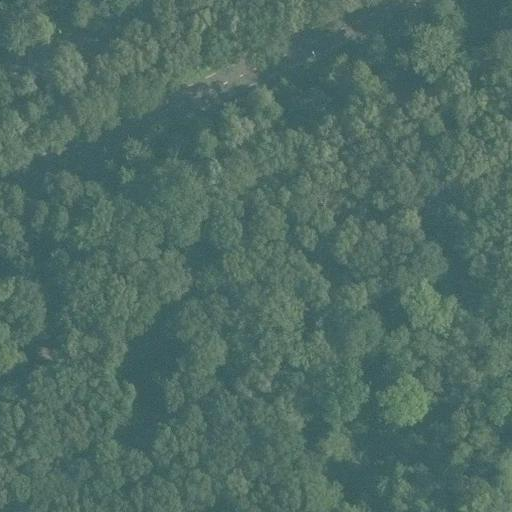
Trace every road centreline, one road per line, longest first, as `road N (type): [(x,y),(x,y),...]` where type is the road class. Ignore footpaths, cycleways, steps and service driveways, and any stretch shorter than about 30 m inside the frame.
road 1 (unclassified): [(0,403),(511,182)]
road 2 (unknown): [(511,315),(333,330),(192,421),(0,482)]
road 3 (trunk): [(0,189),(406,0)]
road 4 (trunk): [(201,0),(0,90)]
